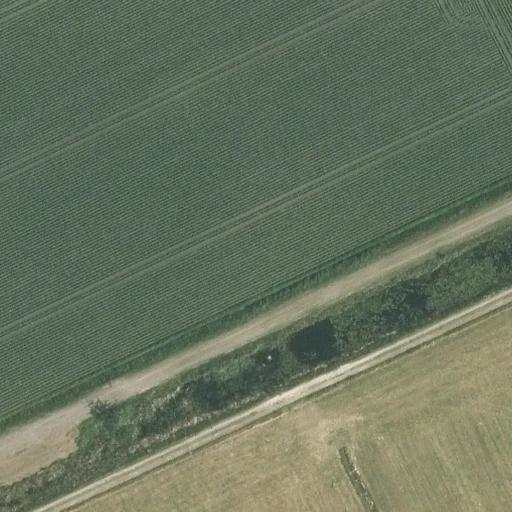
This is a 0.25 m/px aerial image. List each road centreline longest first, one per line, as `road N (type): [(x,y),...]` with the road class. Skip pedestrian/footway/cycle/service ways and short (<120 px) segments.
road 1 (track): [(511,208),(0,451)]
road 2 (track): [(511,293),(56,511)]
